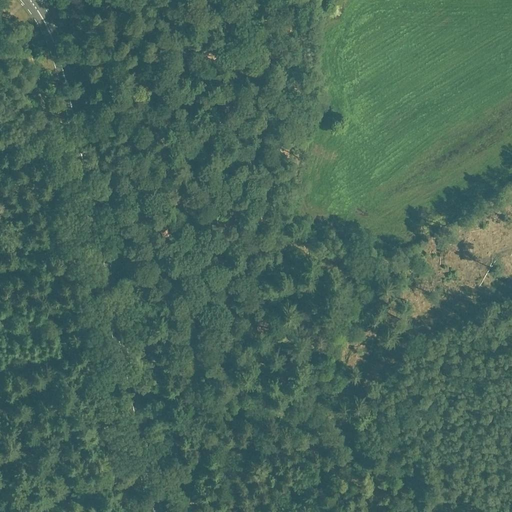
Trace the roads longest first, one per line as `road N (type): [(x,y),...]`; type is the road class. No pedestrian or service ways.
road 1 (primary): [(155,511),(61,71),(32,2)]
road 2 (track): [(256,278),(223,381),(477,511)]
road 3 (track): [(153,0),(256,278)]
